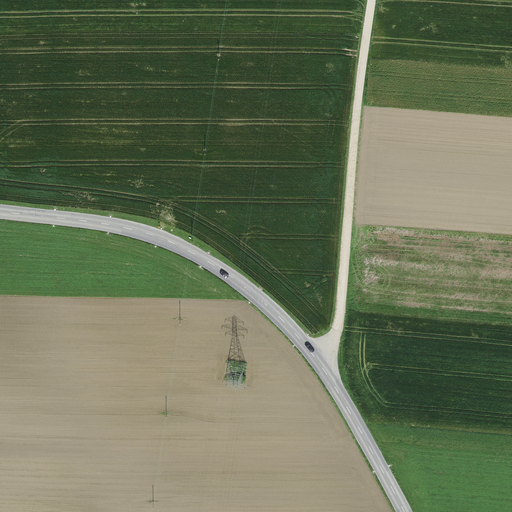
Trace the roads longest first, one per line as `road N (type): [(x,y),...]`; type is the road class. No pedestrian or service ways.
road 1 (tertiary): [(0,211),(142,231),(180,245),(244,287),(317,360),(402,511)]
road 2 (track): [(372,0),(339,315),(317,360)]
